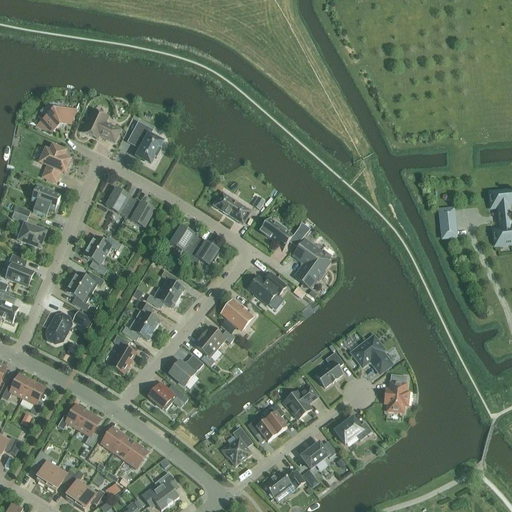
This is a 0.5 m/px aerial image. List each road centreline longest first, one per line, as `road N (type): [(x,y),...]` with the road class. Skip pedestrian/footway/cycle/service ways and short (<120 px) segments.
road 1 (residential): [(16,357),(98,158)]
road 2 (residential): [(116,412),(254,252)]
road 3 (residential): [(254,252),(98,158)]
road 4 (residential): [(225,497),(359,396)]
road 5 (residential): [(225,497),(116,412)]
